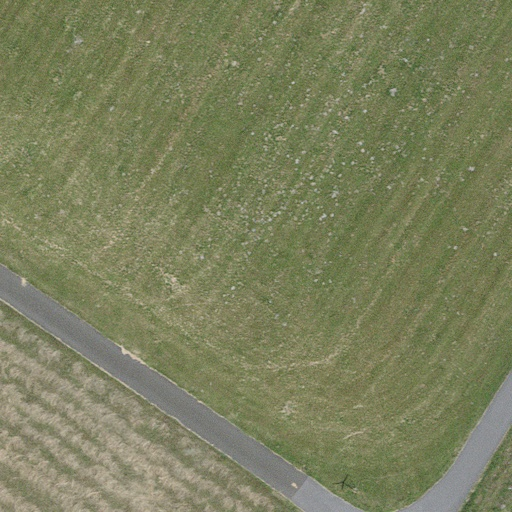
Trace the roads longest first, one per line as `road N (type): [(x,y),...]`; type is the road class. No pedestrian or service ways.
road 1 (track): [(0,277),(328,511)]
road 2 (track): [(511,402),(440,511)]
